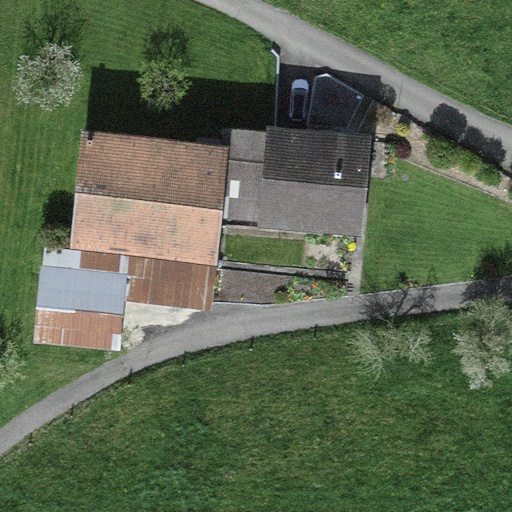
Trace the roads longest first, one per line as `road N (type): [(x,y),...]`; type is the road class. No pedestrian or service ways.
road 1 (unclassified): [(0,443),(64,397),(171,345),(346,310),(511,289)]
road 2 (unclassified): [(511,151),(226,0)]
